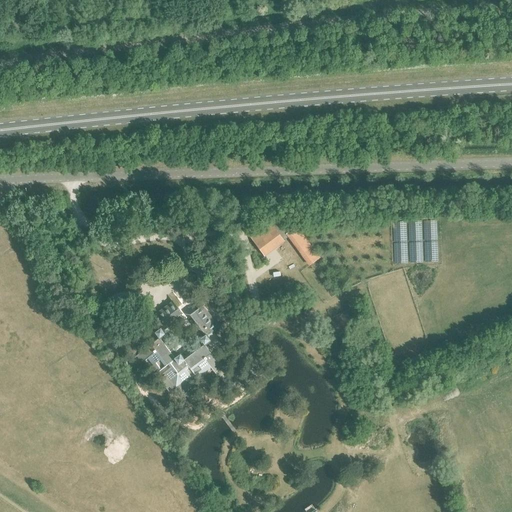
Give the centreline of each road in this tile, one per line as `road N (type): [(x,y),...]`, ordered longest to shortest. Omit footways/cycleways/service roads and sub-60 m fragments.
road 1 (primary): [(0,133),(511,85)]
road 2 (unclassified): [(0,182),(511,163)]
